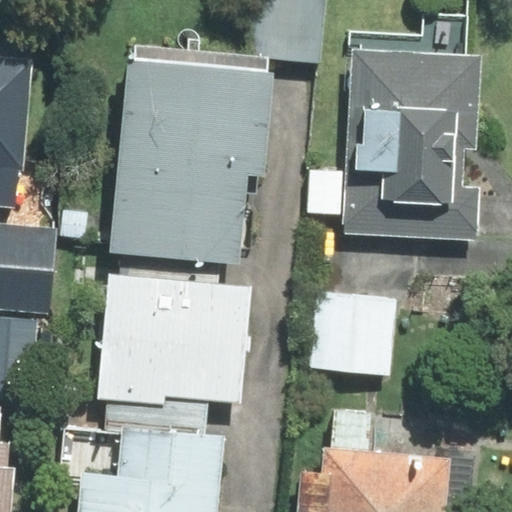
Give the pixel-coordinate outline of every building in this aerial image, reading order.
[(325,58),(331,0),(252,0),(247,50),(325,58)] [(0,200),(21,202),(38,34),(0,29),(0,200)] [(489,48),(358,41),(347,231),(484,238),(488,181),(467,180),(469,142),(484,143),(489,48)] [(136,44),(115,244),(246,258),(256,165),(272,167),(283,60),(136,44)] [(63,224),(0,217),(0,306),(54,312),(63,224)] [(259,279),(113,267),(103,392),(112,392),(110,427),(127,429),(124,468),(86,465),(81,511),(224,511),(232,425),(211,424),(213,396),(249,399),(259,279)] [(394,372),(401,293),(321,286),(315,366),(394,372)] [(43,315),(0,310),(0,395),(34,399),(43,315)] [(0,511),(16,511),(22,460),(12,458),(15,435),(4,433),(7,399),(0,398),(0,511)] [(450,511),(457,451),(329,438),(326,464),(306,462),(301,508),(321,510),(320,511),(450,511)]
